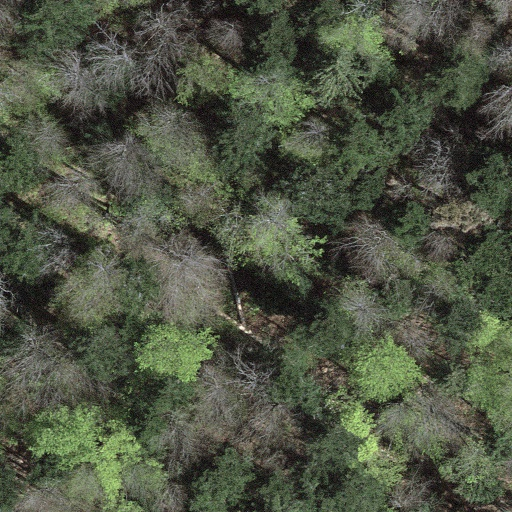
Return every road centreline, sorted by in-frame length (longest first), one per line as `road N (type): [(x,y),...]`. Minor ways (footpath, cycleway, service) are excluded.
road 1 (track): [(0,409),(215,358),(511,205)]
road 2 (track): [(0,52),(152,0)]
